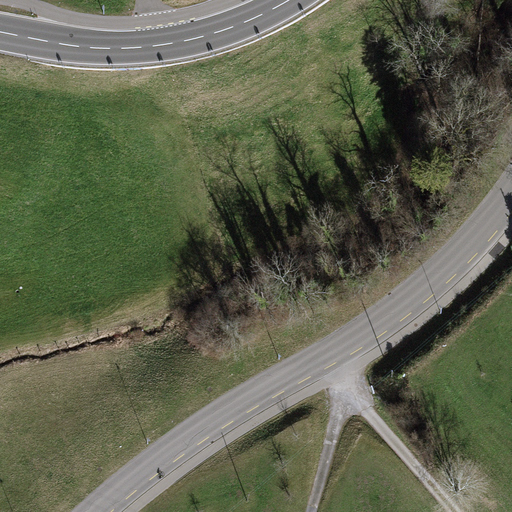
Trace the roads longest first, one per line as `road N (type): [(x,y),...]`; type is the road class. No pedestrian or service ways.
road 1 (tertiary): [(97,511),(195,435),(394,312),(452,262),(511,191)]
road 2 (secondary): [(0,31),(99,39),(226,16),(255,0)]
road 3 (track): [(332,352),(351,392),(314,511)]
road 4 (track): [(351,392),(452,511)]
